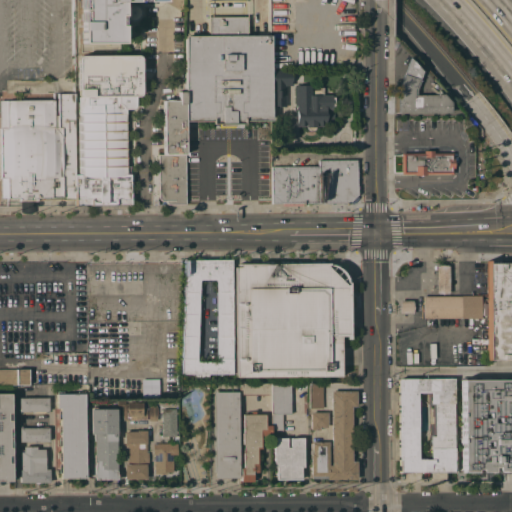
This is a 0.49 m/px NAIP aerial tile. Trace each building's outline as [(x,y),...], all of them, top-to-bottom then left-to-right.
[(143,1),(143,0),(134,0),(134,1),(120,1),(120,15),(119,15),(119,25),(121,25),(121,43),(79,43),(79,0),(161,0),(162,1),(143,1)] [(270,0),(281,0),(281,31),(271,31),(270,0)] [(304,2),(304,4),(338,4),(352,4),(352,27),(344,27),(344,26),(304,26),(304,27),(293,27),(293,2),(304,2)] [(139,15),(137,18),(135,20),(133,21),(131,21),(129,21),(127,20),(126,19),(124,18),(123,16),(122,14),(122,12),(122,10),(123,8),(124,7),(125,5),(127,4),(129,4),(131,4),(133,4),(135,5),(137,6),(139,8),(139,11),(139,13),(139,15)] [(271,121),(244,121),(244,125),(212,125),(212,121),(185,121),(185,91),(185,35),(208,35),(208,16),(246,16),(246,36),(270,36),(270,70),(271,70),(271,105),(271,121)] [(274,66),(274,56),(273,56),(273,34),(350,33),(350,48),(347,48),(348,50),(342,50),(342,48),(336,48),(336,50),(331,50),(331,48),(329,48),(329,51),(324,51),(324,48),(317,48),(317,51),(312,51),(312,48),(309,48),(309,51),(305,51),(305,48),(297,48),(297,51),(292,51),(292,48),(291,48),(291,53),(287,53),(287,66),(274,66)] [(79,174),(78,114),(79,112),(78,110),(78,96),(80,96),(78,95),(78,94),(78,59),(78,57),(79,56),(80,55),(81,55),(136,54),(138,55),(139,56),(140,57),(140,59),(141,92),(140,94),(139,95),(137,96),(135,96),(135,105),(134,107),(133,108),(131,109),(125,109),(126,173),(129,173),(130,175),(130,204),(76,204),(76,199),(75,199),(75,174),(79,174)] [(408,57),(421,71),(418,79),(414,89),(415,95),(435,94),(435,93),(442,93),(450,102),(450,112),(397,113),(396,87),(408,57)] [(283,70),(283,105),(271,105),(271,70),(283,70)] [(301,86),(310,85),(310,89),(321,89),(321,95),(331,94),(331,96),(333,96),(333,106),(331,106),(331,125),(316,125),(316,127),(315,127),(315,130),(313,130),(311,131),(309,131),(308,131),(306,131),(306,129),(305,128),(305,126),(294,126),(294,105),(295,105),(295,92),(297,92),(297,90),(301,90),(301,86)] [(185,121),(185,204),(167,204),(166,203),(166,202),(165,201),(165,200),(161,200),(159,200),(158,198),(158,197),(158,196),(158,154),(163,154),(163,100),(178,100),(178,91),(185,91),(185,121)] [(75,199),(37,200),(37,201),(34,201),(34,211),(29,213),(25,213),(24,213),(20,212),(20,200),(18,201),(18,200),(6,200),(6,197),(1,198),(1,178),(0,178),(0,100),(53,100),(54,114),(58,114),(58,93),(73,93),(75,174),(75,199)] [(423,152),(423,150),(433,150),(433,152),(452,152),(452,158),(453,158),(453,167),(452,167),(452,174),(401,174),(401,152),(423,152)] [(272,203),(271,166),(318,166),(318,159),(357,159),(357,194),(355,195),(357,197),(351,202),(350,201),(349,202),(318,203),(318,205),(310,205),(310,203),(272,203)] [(184,260),(231,259),(231,374),(180,374),(184,260)] [(328,262),(335,265),(341,269),(344,274),(346,279),(346,282),(348,282),(348,339),(346,339),(346,336),(339,336),(339,376),(235,377),(234,266),(238,266),(238,263),(328,262)] [(511,359),(487,360),(487,263),(511,263),(511,359)] [(441,264),(448,265),(448,292),(442,293),(435,292),(435,265),(441,264)] [(480,295),(480,318),(423,318),(421,307),(423,296),(462,295),(480,295)] [(412,300),(413,307),(411,313),(399,313),(398,306),(399,300),(412,300)] [(0,368),(28,368),(28,384),(0,384),(0,368)] [(154,396),(164,397),(165,378),(154,378),(154,396)] [(422,477),(422,472),(398,472),(398,460),(397,460),(397,378),(453,378),(453,472),(428,472),(429,477),(422,477)] [(461,442),(460,442),(460,438),(461,438),(461,416),(460,416),(460,412),(461,412),(461,379),(511,379),(511,471),(505,471),(505,473),(492,472),(492,471),(479,471),(479,473),(475,473),(475,471),(461,471),(461,442)] [(271,395),(241,395),(240,383),(271,383),(271,395)] [(290,383),(290,413),(281,413),(281,430),(271,430),(271,425),(271,395),(271,383),(290,383)] [(322,383),(322,407),(308,407),(308,383),(322,383)] [(328,442),(328,465),(331,465),(330,391),(356,390),(356,406),(351,406),(351,461),(356,461),(356,479),(326,480),(326,478),(311,478),(311,476),(310,476),(310,453),(311,453),(311,442),(328,442)] [(56,391),(63,391),(63,393),(77,393),(77,391),(85,391),(84,478),(60,478),(60,473),(58,472),(58,463),(60,463),(60,461),(58,461),(58,452),(60,452),(60,445),(58,445),(58,437),(60,437),(60,434),(58,434),(58,425),(59,425),(59,419),(58,419),(58,410),(59,410),(59,407),(56,407),(56,391)] [(237,391),(237,478),(213,478),(213,391),(237,391)] [(0,392),(9,392),(10,480),(0,480),(0,392)] [(18,397),(48,397),(48,411),(47,411),(47,413),(44,413),(44,411),(22,411),(22,413),(19,413),(19,411),(18,411),(18,397)] [(121,404),(121,402),(142,402),(142,407),(146,407),(146,418),(140,418),(140,420),(129,420),(129,418),(119,418),(118,404),(121,404)] [(156,403),(156,407),(156,420),(148,420),(148,406),(148,403),(156,403)] [(96,407),(96,409),(115,408),(116,479),(94,479),(93,433),(90,433),(90,408),(91,408),(91,407),(96,407)] [(176,408),(175,436),(161,436),(161,408),(176,408)] [(271,430),(271,437),(260,437),(260,449),(257,449),(257,464),(257,472),(252,472),(252,481),(241,481),(241,467),(243,467),(243,444),(241,444),(241,432),(242,432),(242,414),(250,414),(250,411),(254,411),(254,414),(264,414),(264,425),(271,425),(271,430)] [(326,412),(326,427),(318,427),(318,430),(310,430),(310,412),(326,412)] [(48,441),(19,441),(19,428),(19,426),(22,426),(22,427),(45,427),(45,426),(47,426),(47,427),(48,427),(48,441)] [(136,431),(136,430),(146,430),(146,452),(147,452),(148,462),(146,462),(146,478),(124,479),(124,464),(126,464),(126,444),(124,444),(124,431),(136,431)] [(176,436),(176,454),(172,454),(172,472),(166,472),(166,473),(153,473),(153,454),(152,454),(152,443),(163,443),(163,436),(176,436)] [(286,437),(286,447),(290,447),(289,437),(302,437),(302,467),(300,467),(300,478),(276,479),(276,467),(273,467),(273,438),(286,437)] [(36,446),(36,449),(44,449),(44,469),(48,469),(48,482),(19,482),(19,469),(20,469),(20,452),(22,452),(22,446),(36,446)]
